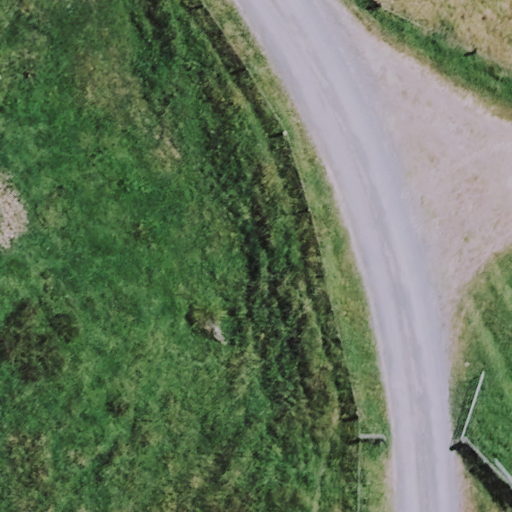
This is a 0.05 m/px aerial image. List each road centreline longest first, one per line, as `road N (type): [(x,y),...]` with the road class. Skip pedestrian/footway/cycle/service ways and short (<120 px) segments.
road 1 (track): [(423,511),(420,398),(379,209),(287,0)]
road 2 (track): [(511,152),(305,0)]
